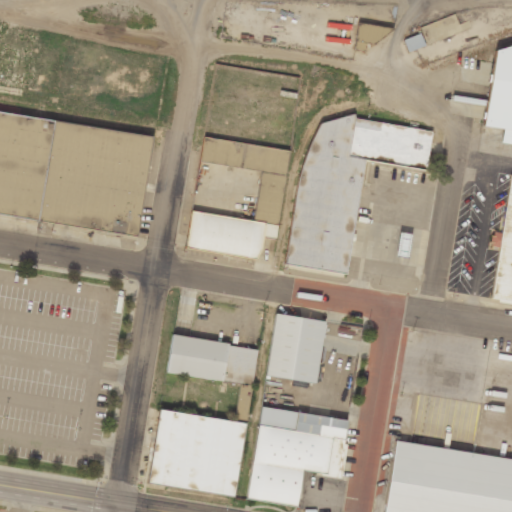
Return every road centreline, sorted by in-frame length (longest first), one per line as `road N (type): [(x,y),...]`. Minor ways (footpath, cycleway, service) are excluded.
road 1 (residential): [(0,244),(511,329)]
road 2 (residential): [(195,45),(117,511)]
road 3 (residential): [(0,12),(374,71)]
road 4 (residential): [(389,309),(356,511)]
road 5 (residential): [(458,126),(426,315)]
road 6 (tertiary): [(0,485),(159,511)]
